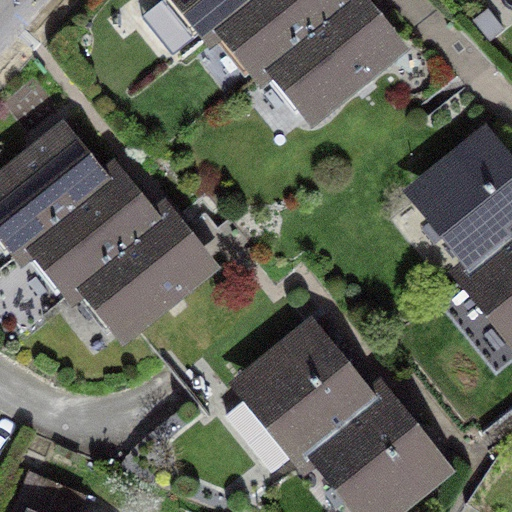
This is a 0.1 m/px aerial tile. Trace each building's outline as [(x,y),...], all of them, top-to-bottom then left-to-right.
[(168,0),(201,41),(216,30),(253,0),(168,0)] [(253,0),(216,30),(255,79),(269,68),(341,11),(332,0),(253,0)] [(269,68),(306,115),(392,48),(355,0),(341,11),(269,68)] [(511,236),(511,164),(483,130),(403,197),(467,274),(511,236)] [(0,197),(0,239),(17,261),(32,250),(104,194),(66,146),(0,197)] [(32,250),(70,300),(85,288),(157,232),(118,182),(104,194),(32,250)] [(85,288),(122,336),(208,268),(171,221),(157,232),(85,288)] [(511,247),(458,292),(511,356),(511,247)] [(372,405),(307,328),(227,395),(291,472),(372,405)] [(404,511),(447,477),(382,400),(302,467),(339,511),(404,511)]
